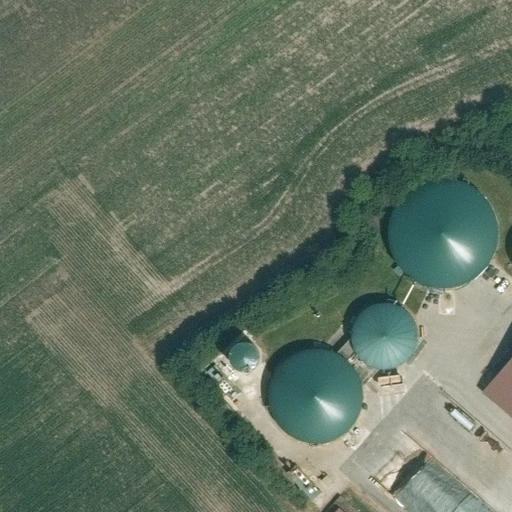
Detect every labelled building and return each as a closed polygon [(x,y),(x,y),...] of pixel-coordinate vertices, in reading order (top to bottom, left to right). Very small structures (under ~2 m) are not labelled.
[(483,268),(492,256),(497,243),(498,229),(495,214),(489,201),(479,191),(466,184),(452,180),(438,181),(424,186),(412,194),(403,206),(398,219),(396,234),(399,248),(406,261),(416,271),(429,278),(443,282),(457,281),(471,276),(483,268)] [(411,357),(417,348),(419,337),(418,326),(412,316),(404,309),(394,305),(383,304),(372,308),(363,315),(358,324),(355,335),(357,346),(362,356),(370,363),(381,367),(392,368),(402,364),(411,357)] [(355,430),(362,419),(366,407),(366,394),(362,381),(355,371),(346,362),(334,357),(321,355),(308,357),(297,362),(287,370),(280,381),(276,393),(276,406),(280,419),(287,429),(297,438),(308,443),(321,445),(334,443),(345,438),(355,430)] [(511,364),(488,393),(511,413),(511,364)] [(511,511),(511,452),(461,409),(435,440),(441,445),(447,437),(462,449),(451,462),(442,454),(438,460),(414,440),(389,469),(439,511),(511,511)]
